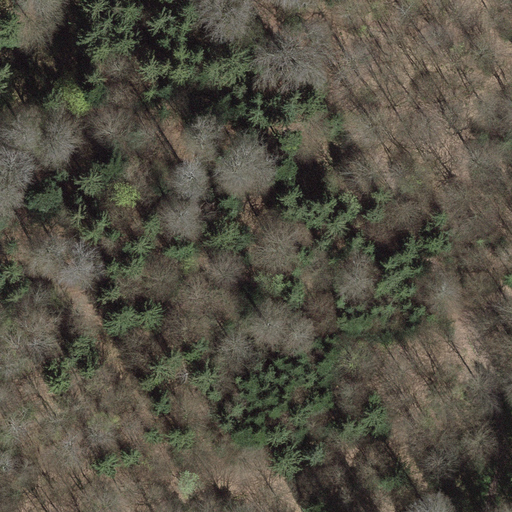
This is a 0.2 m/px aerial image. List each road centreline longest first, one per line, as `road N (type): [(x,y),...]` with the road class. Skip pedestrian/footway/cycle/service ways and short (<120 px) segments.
road 1 (track): [(222,0),(345,89),(455,294),(500,406),(497,476),(486,511)]
road 2 (track): [(511,55),(431,27),(248,16)]
